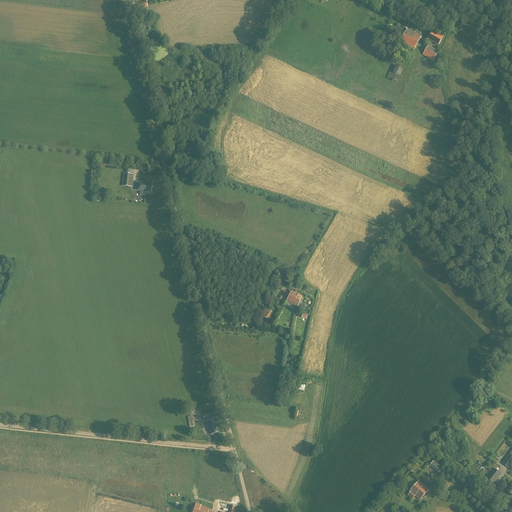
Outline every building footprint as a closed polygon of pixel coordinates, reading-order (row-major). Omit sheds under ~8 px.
[(408,30),(401,41),(406,44),(405,45),(414,50),(421,37),(408,30)] [(444,37),(433,31),(428,40),(438,46),(444,37)] [(423,55),(433,62),(439,52),(429,45),(423,55)] [(404,68),(397,65),(390,80),(397,83),(404,68)] [(122,186),(132,187),(134,175),(123,173),(122,186)] [(138,183),(137,191),(151,192),(152,184),(138,183)] [(298,295),(297,296),(291,292),(286,300),(297,306),(302,297),(298,295)] [(260,316),(269,319),(271,311),(262,308),(260,316)] [(298,390),(304,391),(305,388),(299,386),(291,384),(289,391),(295,393),(296,391),(298,391),(298,390)] [(207,427),(208,427),(210,434),(217,432),(215,425),(217,424),(215,419),(206,422),(207,427)] [(511,450),(502,463),(509,469),(511,464),(511,450)] [(430,466),(438,473),(443,468),(434,461),(430,466)] [(490,481),(487,485),(491,487),(502,473),(495,468),(487,478),(490,481)] [(441,477),(438,483),(447,488),(450,482),(441,477)] [(429,489),(419,481),(409,492),(415,497),(415,496),(420,500),(429,489)] [(211,495),(223,498),(224,489),(213,487),(211,495)]
